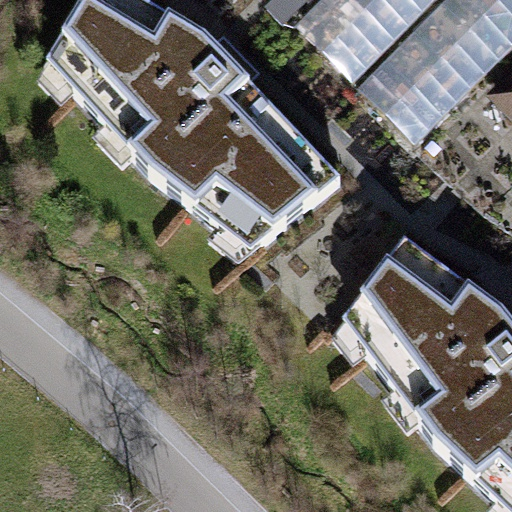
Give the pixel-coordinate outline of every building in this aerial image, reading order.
[(201,57),(109,0),(79,0),(22,101),(137,210),(237,278),(333,196),(201,57)] [(333,0),(300,33),(354,91),(436,12),(448,0),(333,0)] [(413,151),(511,54),(511,0),(448,0),(436,12),(354,91),(413,151)] [(511,82),(491,104),(511,124),(511,82)] [(511,511),(511,342),(502,328),(392,257),(329,348),(431,487),(460,511),(511,511)]
